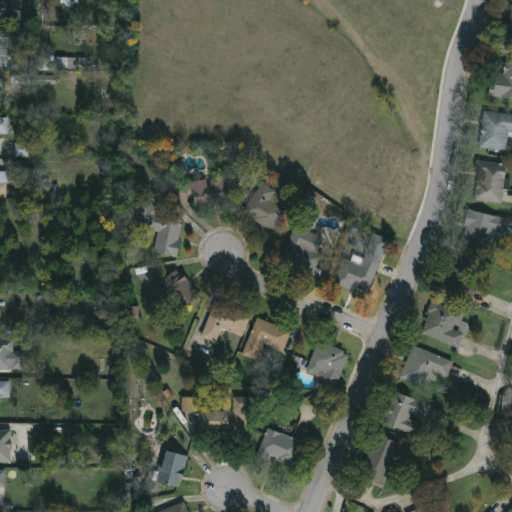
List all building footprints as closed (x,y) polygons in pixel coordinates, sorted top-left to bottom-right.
[(21,0),(1,0),(1,18),(21,18),(21,0)] [(0,28),(9,28),(9,54),(0,54),(0,28)] [(39,70),(78,70),(78,57),(40,56),(39,70)] [(511,97),(489,95),(491,70),(503,72),(504,61),(511,61),(511,97)] [(479,146),(484,110),(511,112),(511,130),(510,130),(507,150),(479,146)] [(0,115),(9,115),(9,132),(0,132),(0,115)] [(15,157),(29,157),(29,143),(16,143),(15,157)] [(503,201),(474,199),(476,160),(505,162),(503,201)] [(0,198),(0,170),(9,170),(9,198),(0,198)] [(230,204),(195,209),(191,180),(226,175),(230,204)] [(270,231),(242,212),(262,181),(276,191),(269,200),(284,210),(270,231)] [(183,217),(177,256),(154,253),(157,230),(135,228),(140,196),(154,198),(152,213),(183,217)] [(461,241),(468,208),(508,218),(504,235),(494,232),(490,247),(461,241)] [(323,236),(317,252),(324,254),(316,276),(280,263),(293,226),(323,236)] [(387,238),(369,295),(334,284),(342,257),(361,263),(370,233),(387,238)] [(473,299),(439,290),(448,255),(481,264),(473,299)] [(167,301),(156,308),(144,290),(181,268),(200,298),(175,314),(167,301)] [(244,336),(220,329),(217,341),(202,337),(213,299),(251,310),(244,336)] [(462,321),(467,323),(460,346),(421,334),(431,301),(465,311),(462,321)] [(290,330),(282,351),(263,344),(257,360),(242,354),(256,317),(290,330)] [(0,336),(12,336),(12,369),(0,369),(0,336)] [(348,351),(333,395),(317,390),(322,377),(306,372),(317,341),(348,351)] [(400,377),(412,345),(452,360),(446,377),(432,372),(427,387),(400,377)] [(0,380),(11,380),(10,396),(0,396),(0,380)] [(431,405),(418,436),(382,421),(395,390),(431,405)] [(509,416),(501,416),(501,395),(509,395),(509,416)] [(197,397),(182,397),(182,412),(198,412),(197,397)] [(247,433),(198,432),(198,410),(232,411),(233,397),(248,397),(247,433)] [(12,461),(0,461),(0,428),(12,428),(12,461)] [(303,439),(295,467),(257,457),(265,429),(303,439)] [(399,442),(382,485),(359,476),(375,433),(399,442)] [(157,481),(165,449),(187,455),(179,487),(157,481)] [(154,511),(186,503),(188,511),(154,511)]
